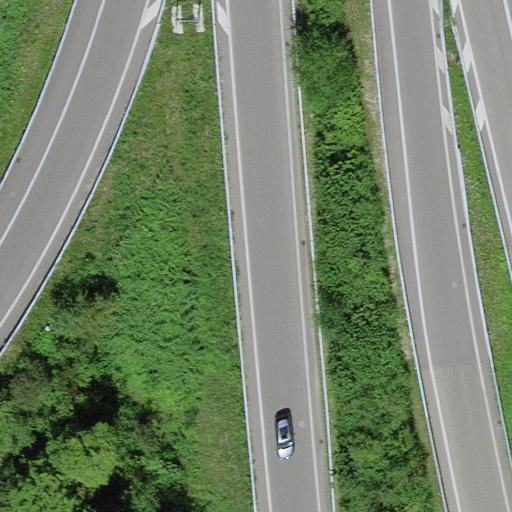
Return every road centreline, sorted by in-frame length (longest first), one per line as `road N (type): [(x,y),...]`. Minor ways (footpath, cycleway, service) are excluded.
road 1 (primary): [(489,511),(463,406),(408,0)]
road 2 (primary): [(258,0),(297,511)]
road 3 (motorway): [(125,0),(85,118),(0,286)]
